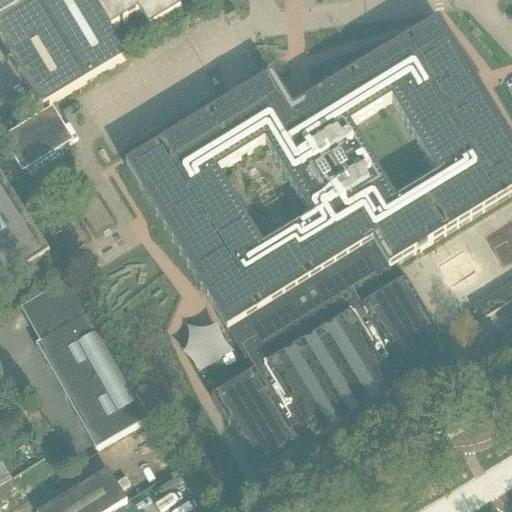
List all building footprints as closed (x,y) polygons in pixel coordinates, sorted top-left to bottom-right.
[(28,7),(24,0),(0,0),(0,41),(42,111),(85,85),(35,3),(28,7)] [(24,0),(28,7),(35,3),(85,85),(128,60),(112,34),(111,34),(90,0),(24,0)] [(90,0),(111,34),(112,34),(139,17),(149,34),(180,15),(180,14),(178,15),(168,0),(90,0)] [(401,277),(394,281),(389,273),(511,197),(511,146),(438,25),(293,114),(272,79),(125,169),(252,377),(212,402),(248,462),(259,479),(301,453),(298,447),(310,440),(313,445),(396,394),(393,389),(405,381),(408,387),(451,361),(404,284),(405,284),(401,277)] [(1,146),(22,179),(73,148),(52,114),(1,146)] [(0,287),(49,257),(0,178),(0,287)] [(511,285),(473,310),(481,323),(511,304),(511,285)] [(96,453),(149,422),(88,317),(35,348),(96,453)] [(0,489),(5,487),(12,483),(12,482),(0,463),(0,489)] [(45,511),(115,511),(125,506),(106,475),(45,511)] [(12,483),(5,487),(10,495),(16,490),(12,483)] [(0,511),(1,511),(9,507),(0,491),(0,511)]
